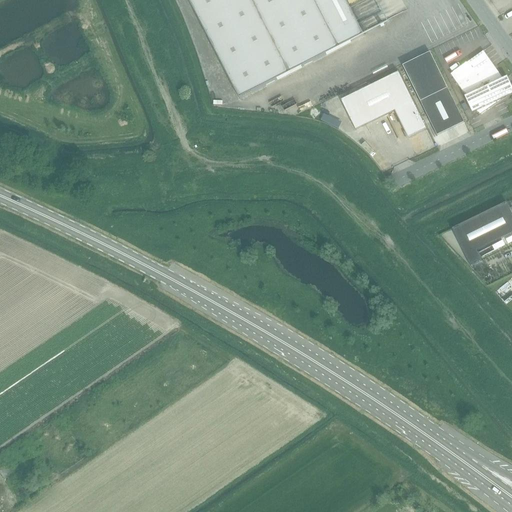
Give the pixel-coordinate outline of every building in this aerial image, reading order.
[(188,0),(240,99),(364,36),(345,0),(188,0)] [(373,3),(378,0),(366,0),(372,12),(376,10),(373,3)] [(415,5),(412,0),(396,0),(401,11),(415,5)] [(495,67),(484,51),(451,75),(466,97),(465,97),(473,114),(477,112),(480,116),(501,101),(511,95),(511,86),(508,77),(503,79),(495,67)] [(403,66),(421,102),(437,136),(464,123),(430,53),(403,66)] [(356,131),(395,112),(396,114),(396,113),(409,139),(425,131),(427,130),(399,73),(341,101),(356,131)] [(511,233),(511,213),(507,203),(453,229),(471,266),(482,261),(477,251),(511,233)] [(126,426),(110,442),(119,451),(116,455),(121,460),(130,451),(125,446),(136,436),(126,426)] [(158,468),(149,474),(160,491),(169,484),(158,468)] [(149,474),(141,480),(152,496),(160,491),(149,474)] [(141,480),(133,485),(144,502),(152,496),(141,480)] [(133,485),(124,491),(136,507),(144,502),(133,485)] [(121,511),(113,500),(105,506),(109,511),(121,511)]
